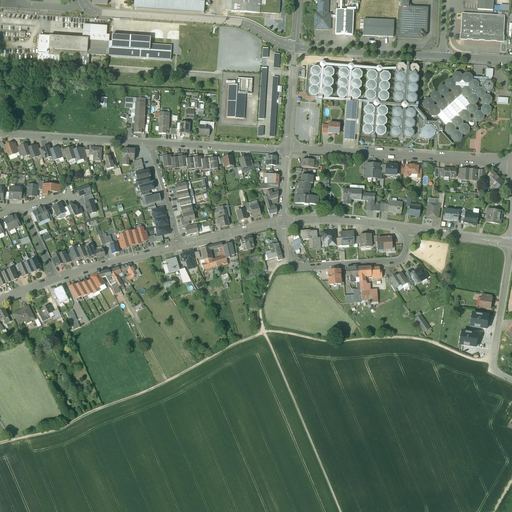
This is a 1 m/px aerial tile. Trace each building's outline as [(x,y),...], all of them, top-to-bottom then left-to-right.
[(204,0),(134,0),(134,8),(204,13),(204,0)] [(231,0),(231,12),(259,14),(260,0),(231,0)] [(260,0),(259,13),(279,14),(280,0),(279,0),(260,0)] [(318,0),(318,15),(327,15),(327,0),(318,0)] [(427,8),(408,7),(408,0),(400,0),(399,38),(420,39),(426,33),(427,8)] [(493,0),(478,0),(478,10),(493,11),(493,0)] [(353,11),(336,10),(335,35),(352,36),(353,11)] [(327,15),(318,15),(315,14),(314,29),(321,29),(321,30),(322,30),(323,29),(329,30),(330,15),(327,15)] [(505,17),(462,14),(461,39),(503,42),(505,17)] [(394,21),(363,20),(362,36),(393,37),(394,21)] [(91,26),(83,25),(82,39),(88,39),(88,40),(90,40),(91,26)] [(107,27),(91,26),(90,40),(109,42),(109,41),(109,35),(106,35),(107,27)] [(150,38),(112,35),(112,41),(111,42),(111,48),(149,51),(150,43),(150,38)] [(50,36),(39,36),(37,54),(38,54),(48,54),(50,36)] [(90,40),(88,40),(88,39),(82,39),(50,36),(48,54),(48,55),(59,56),(80,57),(87,58),(87,55),(89,55),(108,56),(109,42),(90,40)] [(166,45),(163,44),(163,45),(152,45),(152,44),(150,43),(149,51),(111,48),(111,42),(109,42),(108,56),(170,60),(171,46),(166,46),(166,45)] [(87,58),(80,57),(79,69),(88,70),(89,55),(87,55),(87,58)] [(363,70),(363,67),(354,67),(351,64),(349,64),(347,66),(326,64),(324,62),(321,62),(319,64),(319,66),(321,68),(321,71),(323,71),(323,69),(326,67),(347,68),(349,71),(349,73),(351,73),(352,71),(354,69),(363,70)] [(398,74),(395,76),(394,81),(397,84),(394,86),(394,90),(396,93),(393,96),(393,100),(396,104),(397,104),(400,104),(403,101),(403,100),(403,97),(401,94),(404,91),(404,90),(404,88),(404,87),(401,84),(404,81),(405,78),(405,77),(402,74),(405,72),(405,71),(406,68),(403,64),(399,64),(395,69),(395,71),(398,74)] [(416,65),(412,65),(409,68),(408,71),(408,72),(411,75),(408,78),(407,81),(407,82),(410,85),(407,87),(407,91),(409,94),(406,97),(406,100),(406,101),(409,104),(413,105),(416,102),(416,98),(414,95),(417,92),(417,88),(415,85),(417,82),(418,78),(415,75),(418,73),(419,69),(416,65)] [(318,68),(314,67),(310,70),(310,74),(313,77),(310,80),(309,84),(312,86),(316,87),(319,84),(320,80),(317,77),(320,75),(320,71),(318,68)] [(395,71),(395,69),(382,69),(380,67),(377,67),(376,68),(363,67),(363,70),(370,70),(376,71),(377,73),(375,101),(373,103),(372,106),(374,108),(373,129),(372,134),(372,136),(371,136),(370,142),(374,142),(375,136),(373,136),(374,133),(377,108),(379,106),(384,106),(396,107),(396,105),(385,104),(379,103),(377,101),(379,73),(381,71),(388,71),(395,71)] [(334,72),(331,69),(327,68),(323,71),(323,75),(326,78),(323,81),(322,85),(325,87),(330,88),(332,86),(333,81),(330,78),(333,76),(334,72)] [(346,70),(342,69),(339,72),(338,76),(341,79),(338,82),(337,86),(340,88),(345,89),(347,87),(348,83),(345,79),(348,77),(349,73),(346,70)] [(350,87),(353,90),(358,90),(361,88),(361,84),(358,81),(361,78),(362,74),(359,71),(355,70),(352,73),(351,77),(354,80),(351,83),(350,87)] [(370,70),(369,72),(366,74),(366,79),(368,82),(366,84),(365,89),(368,91),(365,94),(365,98),(367,101),(367,103),(367,106),(364,109),(363,113),(366,116),(363,118),(362,123),(365,126),(362,128),(362,133),(364,136),(370,136),(372,134),(373,129),(374,108),(372,106),(373,103),(375,101),(377,73),(376,71),(370,70)] [(388,73),(388,71),(381,71),(379,73),(377,101),(379,103),(385,104),(385,103),(389,100),(388,95),(386,93),(389,90),(389,86),(387,83),(390,81),(390,76),(387,73),(388,73)] [(465,74),(462,77),(459,74),(455,73),(452,76),(452,80),(455,83),(459,83),(462,81),(464,84),(468,84),(471,81),(472,81),(472,77),(469,74),(465,74)] [(487,78),(472,77),(472,81),(476,82),(478,85),(478,89),(482,89),(482,85),(485,82),(487,82),(487,78)] [(252,79),(236,78),(236,82),(236,85),(237,85),(236,93),(245,94),(251,94),(252,79)] [(451,104),(454,101),(454,97),(458,98),(461,95),(461,91),(461,90),(458,87),(455,87),(455,83),(452,80),(448,80),(445,83),(444,87),(441,86),(437,89),(437,93),(433,93),(430,96),(430,99),(426,99),(423,102),(423,106),(425,109),(429,110),(429,113),(432,116),(436,117),(439,114),(439,110),(443,110),(446,108),(447,104),(451,104)] [(476,82),(471,81),(468,84),(468,88),(464,88),(461,91),(461,95),(463,98),(467,98),(467,102),(470,105),(467,108),(467,112),(463,111),(460,114),(459,118),(455,118),(452,121),(452,125),(448,124),(445,127),(445,131),(447,134),(451,135),(451,139),(454,142),(458,142),(461,139),(461,135),(465,135),(468,133),(469,129),(473,129),(476,126),(476,122),(480,123),(483,120),(483,116),(487,116),(490,113),(491,109),(488,106),(491,103),(491,99),(488,96),(489,92),(492,90),(492,85),(489,82),(485,82),(482,85),(482,89),(478,89),(478,85),(476,82)] [(464,84),(462,81),(459,83),(455,83),(455,87),(458,87),(461,90),(464,88),(468,88),(468,84),(464,84)] [(236,85),(228,85),(226,118),(243,119),(245,94),(236,93),(237,85),(236,85)] [(308,89),(308,93),(311,97),(316,97),(318,95),(319,94),(319,90),(316,87),(311,87),(308,89)] [(322,90),(321,94),(322,95),(324,98),(328,98),(332,95),(332,91),(330,88),(325,88),(322,90)] [(337,91),(336,95),(339,99),(344,99),(346,97),(347,96),(347,92),(345,89),(340,89),(337,91)] [(321,94),(322,90),(321,90),(319,90),(319,94),(318,95),(318,100),(346,102),(350,102),(350,99),(350,98),(349,97),(350,92),(348,92),(347,92),(347,96),(346,97),(346,99),(344,99),(339,99),(328,98),(324,98),(322,98),(322,95),(321,94)] [(350,92),(349,97),(350,98),(352,99),(352,100),(357,101),(357,100),(360,98),(360,93),(358,90),(353,90),(350,92)] [(461,95),(458,98),(454,97),(454,101),(451,104),(447,104),(446,108),(443,110),(439,110),(439,114),(436,117),(441,123),(445,127),(448,124),(452,125),(452,121),(455,118),(459,118),(460,114),(463,111),(467,112),(467,108),(470,105),(467,102),(467,98),(463,98),(461,95)] [(133,99),(125,99),(125,108),(135,109),(135,107),(136,101),(133,101),(133,99)] [(139,102),(136,101),(135,107),(145,108),(145,99),(139,99),(139,102)] [(403,101),(403,103),(401,105),(401,107),(402,109),(403,109),(402,112),(403,112),(405,112),(405,109),(407,108),(408,108),(411,108),(413,108),(423,121),(423,126),(424,127),(425,126),(425,123),(426,120),(416,108),(417,108),(417,106),(415,106),(413,106),(408,106),(407,106),(407,105),(405,104),(405,101),(403,101)] [(350,102),(346,102),(343,135),(355,136),(357,102),(350,102)] [(377,108),(374,133),(377,137),(382,137),(386,135),(386,129),(383,127),(386,125),(386,120),(384,117),(387,115),(387,111),(384,106),(379,106),(377,108)] [(145,108),(135,107),(135,109),(134,124),(134,126),(134,130),(134,133),(139,133),(141,133),(141,129),(144,129),(145,108)] [(396,108),(395,108),(392,111),(392,115),(394,118),(391,121),(391,125),(393,128),(390,130),(390,134),(393,138),(397,138),(400,135),(400,132),(400,131),(398,128),(401,126),(401,125),(401,122),(401,121),(399,118),(402,116),(402,115),(402,112),(399,109),(396,108)] [(408,109),(405,112),(405,113),(405,115),(405,116),(407,119),(404,122),(404,125),(404,126),(406,129),(403,131),(403,132),(403,135),(403,136),(406,139),(410,139),(413,136),(414,132),(411,129),(414,127),(414,122),(412,119),(415,117),(415,113),(412,110),(411,109),(408,109)] [(190,112),(186,112),(186,119),(193,119),(194,111),(190,111),(190,112)] [(165,114),(159,114),(159,127),(158,127),(158,131),(158,134),(163,134),(165,134),(166,130),(168,130),(169,114),(165,114)] [(436,123),(425,123),(425,126),(426,126),(425,127),(420,131),(419,135),(420,135),(421,137),(421,139),(418,139),(413,142),(415,145),(428,145),(428,141),(429,141),(434,136),(434,135),(438,136),(437,146),(449,147),(452,144),(442,133),(439,130),(438,130),(439,127),(440,125),(441,123),(440,121),(439,122),(437,122),(436,123)] [(189,124),(180,123),(180,131),(180,133),(189,134),(189,124)] [(339,124),(329,124),(329,126),(328,133),(328,134),(338,134),(339,124)] [(209,126),(199,125),(199,135),(209,136),(209,129),(210,126),(209,126)] [(12,144),(5,146),(6,150),(4,152),(5,153),(7,153),(9,157),(16,154),(15,152),(12,145),(12,144)] [(26,145),(20,147),(20,148),(23,156),(23,158),(30,155),(27,149),(28,149),(26,145)] [(28,149),(27,149),(30,155),(31,159),(38,157),(37,155),(34,147),(34,146),(28,149)] [(48,146),(41,149),(42,149),(44,157),(45,159),(52,157),(49,151),(50,151),(48,146)] [(50,151),(49,151),(52,157),(53,161),(60,159),(56,149),(56,148),(50,151)] [(72,148),(65,151),(67,156),(67,157),(68,161),(75,159),(73,151),(72,148)] [(101,149),(90,148),(90,150),(89,155),(90,155),(93,156),(93,161),(100,162),(101,149)] [(80,150),(80,149),(73,151),(75,159),(76,162),(83,160),(83,158),(80,150)] [(135,151),(123,150),(122,166),(129,166),(129,160),(134,161),(135,151)] [(170,156),(166,157),(165,154),(162,154),(164,168),(172,167),(171,159),(170,156)] [(111,162),(110,156),(105,157),(106,163),(105,163),(107,170),(114,168),(112,161),(111,162)] [(216,158),(211,159),(211,156),(208,156),(209,163),(210,170),(217,169),(217,165),(216,158)] [(185,157),(181,157),(182,161),(178,162),(179,169),(187,168),(186,160),(185,157)] [(231,157),(223,159),(225,168),(233,166),(231,157)] [(247,157),(239,160),(242,169),(250,167),(248,162),(247,157)] [(276,157),(267,157),(266,166),(272,166),(276,166),(276,157)] [(178,162),(175,162),(175,158),(171,159),(172,167),(172,170),(179,169),(178,162)] [(200,158),(196,158),(197,162),(194,163),(195,169),(202,168),(201,160),(200,158)] [(190,163),(190,159),(186,160),(187,168),(187,170),(195,169),(194,163),(190,163)] [(141,160),(133,162),(135,171),(144,169),(141,160)] [(209,163),(206,164),(205,160),(201,160),(202,168),(202,171),(210,170),(209,163)] [(313,161),(302,160),(301,168),(313,168),(313,161)] [(397,166),(386,165),(385,175),(396,176),(396,175),(397,166)] [(414,167),(413,168),(410,168),(409,167),(405,166),(405,168),(404,174),(404,176),(409,176),(409,175),(417,175),(418,169),(418,167),(414,167)] [(455,169),(444,169),(444,177),(455,177),(455,169)] [(135,174),(137,181),(149,178),(151,177),(149,170),(144,172),(136,174),(135,174)] [(504,183),(492,172),(488,176),(492,180),(489,183),(497,190),(499,188),(500,189),(501,189),(503,187),(503,186),(502,185),(504,183)] [(279,176),(265,175),(264,179),(267,179),(267,184),(278,185),(279,176)] [(312,177),(301,176),(300,183),(310,184),(312,184),(312,177)] [(137,187),(139,187),(151,184),(149,178),(137,181),(136,181),(137,187)] [(185,183),(175,186),(176,190),(179,190),(180,192),(187,191),(185,183)] [(140,194),(141,194),(149,192),(154,191),(152,184),(151,184),(139,187),(140,194)] [(43,185),(43,191),(42,195),(47,195),(47,192),(57,192),(58,191),(61,191),(61,186),(43,185)] [(36,186),(28,186),(27,197),(36,197),(37,190),(37,186),(36,186)] [(88,186),(77,190),(79,196),(83,195),(90,192),(88,186)] [(361,191),(343,190),(343,196),(344,196),(344,205),(350,205),(350,200),(361,201),(361,191)] [(187,191),(180,192),(181,195),(177,196),(178,201),(179,201),(179,200),(189,198),(187,191)] [(271,191),(267,192),(268,196),(263,197),(269,215),(277,214),(276,208),(274,208),(274,206),(272,207),(272,204),(270,204),(269,201),(275,199),(276,201),(278,201),(278,193),(276,193),(272,195),(271,192),(271,191)] [(374,194),(364,194),(364,191),(361,191),(361,201),(367,201),(374,202),(374,194)] [(84,198),(83,198),(85,204),(91,202),(90,199),(93,198),(92,195),(91,195),(84,198)] [(153,197),(144,199),(146,206),(161,201),(159,195),(153,197)] [(308,198),(296,197),(295,197),(295,204),(304,204),(304,206),(308,206),(308,205),(317,205),(318,198),(308,197),(308,198)] [(189,198),(179,200),(179,201),(179,204),(180,205),(183,204),(184,207),(191,205),(189,198)] [(402,203),(389,201),(388,205),(387,212),(388,212),(401,214),(402,203)] [(91,202),(85,204),(87,208),(86,208),(87,211),(88,211),(89,215),(96,213),(92,202),(91,202)] [(438,205),(428,203),(425,218),(437,219),(439,208),(440,205),(438,205)] [(63,209),(61,204),(53,208),(57,217),(64,213),(64,214),(65,214),(65,213),(63,209)] [(376,204),(376,205),(374,205),(373,207),(367,207),(367,211),(380,212),(380,204),(376,204)] [(410,204),(409,207),(408,215),(418,217),(420,206),(410,204)] [(76,207),(71,205),(69,206),(73,214),(75,217),(82,214),(81,209),(78,210),(76,207)] [(191,205),(184,207),(185,210),(184,210),(181,211),(182,215),(193,213),(191,205)] [(250,207),(251,212),(253,217),(253,219),(258,218),(257,216),(260,215),(257,205),(250,207)] [(44,208),(38,210),(43,221),(49,219),(48,217),(45,211),(44,208)] [(156,210),(152,210),(154,219),(165,217),(163,208),(156,210)] [(244,210),(239,211),(239,209),(236,210),(239,221),(247,219),(245,214),(244,210)] [(43,221),(38,210),(33,213),(34,216),(37,222),(38,224),(43,221)] [(458,212),(445,210),(443,220),(450,221),(457,222),(458,216),(458,212)] [(502,212),(496,211),(496,212),(488,211),(486,222),(500,225),(502,212)] [(193,213),(182,215),(183,219),(180,220),(181,223),(188,221),(189,221),(195,220),(193,212),(193,213)] [(466,213),(465,213),(464,217),(464,223),(471,224),(477,225),(479,215),(466,213)] [(15,216),(10,218),(15,229),(20,227),(19,224),(16,218),(15,216)] [(165,217),(154,219),(156,228),(167,225),(165,217)] [(223,218),(216,220),(217,224),(219,224),(220,228),(229,226),(227,218),(227,217),(223,218)] [(15,229),(10,218),(4,221),(5,222),(8,228),(9,232),(15,229)] [(167,225),(156,228),(158,236),(162,236),(169,234),(167,225)] [(190,227),(185,228),(185,229),(187,235),(198,233),(197,231),(197,230),(196,226),(190,227)] [(143,232),(142,228),(137,230),(141,244),(141,243),(146,241),(146,240),(143,232)] [(137,231),(131,232),(131,231),(135,245),(141,244),(137,230),(137,231)] [(131,231),(125,233),(129,247),(129,246),(134,245),(135,246),(135,245),(131,231)] [(309,231),(300,231),(303,240),(310,240),(310,239),(312,239),(312,245),(316,245),(316,249),(320,249),(320,238),(317,238),(316,231),(309,232),(309,231)] [(335,231),(322,232),(323,241),(330,241),(330,246),(335,245),(336,245),(335,239),(335,231)] [(345,232),(341,233),(341,238),(342,246),(354,245),(353,240),(354,240),(354,237),(353,237),(353,232),(345,233),(345,232)] [(125,234),(119,236),(121,240),(123,248),(123,249),(129,247),(125,233),(124,233),(125,234)] [(370,235),(359,235),(360,244),(360,248),(371,247),(371,240),(370,235)] [(251,237),(243,239),(245,243),(246,249),(247,250),(254,248),(251,237)] [(303,247),(300,239),(292,242),(295,250),(303,247)] [(117,245),(113,246),(112,244),(109,244),(112,255),(119,253),(117,245)] [(226,246),(222,247),(222,248),(224,257),(225,257),(226,259),(230,258),(229,257),(234,255),(232,246),(231,244),(226,245),(226,246)] [(277,244),(273,245),(275,253),(277,257),(277,258),(278,262),(282,260),(277,244)] [(84,249),(86,253),(88,258),(92,257),(96,255),(94,251),(94,249),(93,245),(84,249)] [(76,250),(75,247),(70,250),(71,254),(74,260),(80,258),(76,250)] [(76,250),(80,258),(80,259),(84,257),(83,254),(86,253),(84,249),(83,247),(76,250)] [(208,248),(201,249),(204,260),(204,261),(211,259),(209,251),(208,248)] [(103,250),(97,251),(96,249),(94,249),(94,251),(96,255),(96,257),(97,259),(105,257),(103,250)] [(59,255),(63,264),(63,265),(69,263),(69,262),(66,256),(64,252),(59,255)] [(193,252),(182,254),(184,262),(186,261),(187,266),(187,267),(194,265),(193,260),(195,259),(193,253),(193,252)] [(275,253),(271,255),(270,252),(265,253),(267,260),(277,258),(277,257),(275,253)] [(63,264),(59,255),(58,253),(53,256),(54,258),(57,266),(63,264)] [(222,258),(214,260),(211,261),(211,259),(204,261),(204,260),(200,261),(203,269),(216,265),(222,263),(227,262),(226,259),(225,257),(224,257),(222,258)] [(246,280),(266,277),(265,271),(268,270),(266,263),(262,263),(261,257),(255,258),(255,259),(246,261),(246,264),(250,264),(250,266),(248,266),(248,268),(245,269),(246,280)] [(176,258),(165,261),(166,265),(163,266),(165,274),(169,273),(179,270),(176,258)] [(37,264),(35,260),(30,262),(29,262),(34,272),(34,273),(40,270),(37,264)] [(34,272),(29,262),(30,262),(29,262),(24,264),(24,265),(28,275),(28,274),(34,272)] [(130,264),(118,268),(121,273),(123,275),(125,274),(124,272),(128,270),(130,274),(134,271),(130,264)] [(28,275),(24,265),(19,267),(18,267),(20,271),(23,278),(29,275),(28,274),(28,275)] [(118,268),(109,271),(112,277),(115,283),(119,280),(119,279),(117,275),(121,273),(118,268)] [(357,268),(346,269),(347,283),(353,283),(353,278),(358,278),(357,268)] [(365,268),(357,268),(358,278),(359,278),(359,283),(364,282),(364,281),(364,277),(371,277),(371,279),(382,279),(381,272),(379,272),(379,268),(365,269),(365,268)] [(14,274),(12,269),(7,272),(11,282),(17,279),(14,274)] [(179,270),(181,279),(188,277),(184,269),(179,270)] [(335,270),(332,270),(331,271),(328,272),(328,282),(329,285),(332,285),(333,287),(336,286),(337,285),(340,285),(340,280),(340,271),(336,271),(336,270),(335,270)] [(417,270),(413,273),(411,271),(408,273),(411,278),(416,286),(422,282),(421,281),(427,277),(424,273),(421,275),(420,272),(418,270),(417,270)] [(11,282),(7,272),(7,271),(1,274),(6,284),(11,282)] [(109,271),(98,274),(101,279),(105,277),(108,282),(111,281),(109,278),(112,277),(109,271)] [(98,274),(91,278),(92,280),(97,289),(104,285),(101,279),(98,274)] [(404,279),(401,274),(396,277),(401,285),(402,287),(407,284),(404,279)] [(401,285),(396,277),(395,275),(390,279),(393,284),(396,288),(401,285)] [(92,280),(87,283),(93,293),(94,294),(99,291),(97,289),(92,280)] [(86,282),(81,285),(87,295),(88,296),(93,293),(87,283),(86,282)] [(364,282),(359,283),(360,291),(361,301),(370,301),(370,304),(377,304),(377,290),(370,290),(369,284),(366,284),(365,283),(364,282)] [(80,283),(75,286),(81,296),(82,298),(87,295),(81,285),(80,283)] [(75,286),(74,285),(69,288),(76,299),(81,296),(75,286)] [(62,286),(57,289),(64,303),(68,300),(66,296),(62,286)] [(59,305),(64,303),(57,289),(52,291),(56,300),(59,305)] [(357,291),(351,290),(354,295),(355,303),(361,303),(360,291),(357,291)] [(354,295),(344,296),(345,304),(355,303),(354,295)] [(482,297),(480,308),(490,309),(492,299),(491,299),(482,297)] [(49,306),(41,310),(42,311),(44,317),(48,315),(50,319),(54,317),(52,312),(49,306)] [(28,307),(13,314),(18,324),(27,319),(29,322),(34,320),(28,307)] [(58,310),(52,312),(54,317),(55,319),(57,318),(61,317),(59,314),(58,310)] [(4,311),(0,312),(0,321),(3,320),(6,325),(10,322),(4,311)] [(73,312),(67,315),(74,331),(80,328),(73,312)] [(487,329),(489,316),(473,313),(471,327),(487,329)] [(429,329),(420,316),(416,319),(414,320),(416,323),(423,333),(429,329)] [(478,334),(463,331),(461,345),(476,347),(478,334)]
